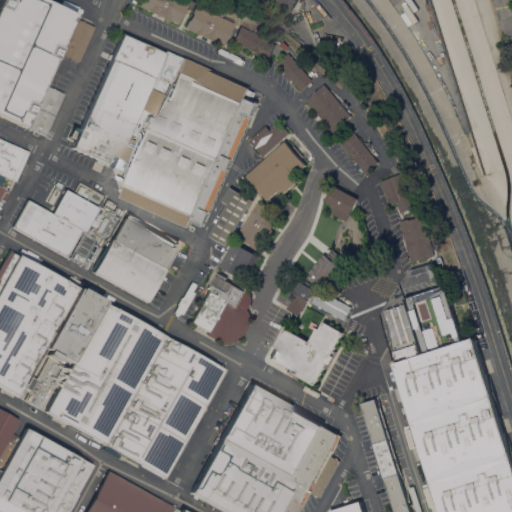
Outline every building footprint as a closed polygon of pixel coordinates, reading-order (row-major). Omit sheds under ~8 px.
[(0,3),(1,0),(43,0),(76,14),(27,127),(0,115),(0,3)] [(140,6),(142,0),(184,0),(189,2),(185,10),(186,10),(183,18),(182,17),(178,24),(140,6)] [(234,24),(230,32),(231,32),(228,39),(226,39),(223,46),(212,40),(212,41),(206,39),(205,41),(201,39),(202,37),(184,28),(188,20),(189,21),(192,14),(191,13),(195,5),(234,24)] [(79,20),(95,27),(79,62),(64,55),(79,20)] [(232,42),(239,26),(277,45),(270,61),(232,42)] [(183,58),(151,128),(131,174),(105,163),(104,165),(97,162),(98,159),(71,148),(75,140),(69,138),(70,136),(76,138),(121,34),(164,53),(165,50),(183,58)] [(293,80),(291,82),(287,77),(289,75),(279,63),(292,52),(315,80),(302,90),(293,80)] [(247,97),(219,157),(151,128),(183,58),(251,88),(247,97)] [(354,116),(336,132),(308,101),(326,84),(354,116)] [(48,86),(65,94),(46,137),(39,134),(37,134),(36,134),(35,132),(29,130),(48,86)] [(192,221),(247,97),(259,103),(205,226),(192,221)] [(251,141),(267,126),(271,131),(279,124),(289,135),(264,156),(251,141)] [(192,221),(189,227),(121,198),(131,174),(151,128),(219,157),(192,221)] [(381,163),(368,174),(363,167),(360,170),(357,166),(360,164),(341,141),(355,130),(381,163)] [(0,139),(29,152),(16,181),(0,173),(0,139)] [(282,146),(281,144),(286,140),(308,166),(297,175),(301,180),(297,183),(299,186),(294,190),(292,187),(284,195),(280,190),(269,200),(258,187),(256,188),(253,184),(254,183),(248,176),(282,146)] [(384,181),(406,173),(419,208),(404,213),(400,203),(393,206),(384,181)] [(332,213),(336,207),(325,201),(334,185),(360,199),(352,214),(348,222),(332,213)] [(0,186),(11,192),(6,200),(1,197),(0,199),(0,186)] [(228,246),(211,236),(229,205),(224,201),(232,187),(254,200),(228,246)] [(82,231),(53,214),(66,190),(99,208),(85,233),(82,231)] [(118,204),(114,212),(102,205),(106,198),(118,204)] [(82,231),(67,257),(12,227),(27,200),(53,214),(82,231)] [(267,206),(268,204),(273,208),(272,209),(281,215),(272,229),(275,231),(272,236),(269,234),(259,251),(237,237),(260,201),(267,206)] [(112,240),(124,218),(125,219),(127,215),(178,244),(164,269),(112,240)] [(434,239),(436,238),(441,254),(438,254),(439,257),(423,262),(422,260),(415,262),(413,255),(412,256),(403,221),(412,219),(412,220),(419,218),(419,217),(428,215),(434,239)] [(83,257),(76,253),(77,252),(75,251),(82,239),(83,240),(87,234),(94,238),(83,257)] [(164,269),(165,270),(148,302),(94,272),(95,269),(93,268),(106,245),(108,246),(111,240),(112,240),(164,269)] [(235,242),(257,254),(243,278),(222,267),(235,242)] [(325,254),(328,256),(333,249),(343,257),(330,274),(334,277),(327,285),(311,273),(325,254)] [(17,256),(0,287),(0,268),(9,251),(17,256)] [(79,288),(46,348),(18,397),(0,386),(0,287),(17,256),(18,255),(79,288)] [(430,266),(436,264),(442,282),(436,284),(430,266)] [(437,288),(431,265),(394,276),(399,293),(389,296),(392,308),(385,310),(395,342),(410,338),(399,298),(437,288)] [(372,279),(356,269),(342,294),(358,303),(372,279)] [(210,289),(208,288),(210,284),(212,286),(217,275),(218,275),(219,273),(228,278),(227,280),(246,291),(247,290),(250,292),(252,295),(253,300),(253,303),(249,310),(251,313),(252,316),(252,319),(242,336),(239,339),(236,341),(230,343),(226,344),(221,343),(207,335),(208,332),(191,323),(210,289)] [(298,280),(304,283),(305,281),(307,283),(308,282),(312,284),(311,285),(316,288),(304,309),(304,308),(299,316),(288,309),(293,300),(292,300),(291,297),(293,295),(290,294),(298,280)] [(466,342),(424,355),(421,344),(408,304),(407,299),(449,285),(466,342)] [(469,302),(460,304),(457,287),(466,286),(469,302)] [(65,359),(49,350),(46,348),(79,288),(87,293),(89,289),(97,294),(95,298),(104,303),(71,362),(65,359)] [(352,307),(345,321),(312,302),(320,289),(352,307)] [(102,443),(45,412),(71,362),(104,303),(164,336),(143,373),(102,443)] [(421,344),(420,344),(422,352),(398,359),(395,350),(398,349),(386,311),(408,304),(421,344)] [(345,333),(336,351),(338,352),(329,369),(326,367),(316,386),(269,360),(286,328),(311,342),(318,328),(321,329),(325,321),(345,333)] [(164,336),(224,370),(204,406),(143,373),(164,336)] [(412,421),(394,365),(424,355),(466,342),(477,338),(495,394),(412,421)] [(49,350),(65,359),(37,408),(23,400),(48,356),(46,355),(49,350)] [(102,443),(143,373),(204,406),(164,478),(102,443)] [(323,425),(293,480),(220,439),(250,385),(323,425)] [(511,448),(511,455),(431,481),(412,421),(495,394),(511,448)] [(378,405),(380,404),(400,469),(398,470),(408,502),(411,501),(412,504),(409,505),(411,511),(394,511),(383,474),(381,474),(371,443),(373,442),(360,402),(376,397),(378,405)] [(0,409),(19,419),(0,453),(0,409)] [(323,425),(341,435),(298,511),(274,511),(293,480),(323,425)] [(78,458),(48,511),(0,511),(0,471),(1,472),(4,467),(0,464),(0,457),(13,434),(20,438),(25,429),(78,458)] [(274,511),(224,511),(190,493),(220,439),(293,480),(274,511)] [(441,511),(431,481),(511,455),(511,511),(441,511)] [(340,460),(320,497),(311,492),(331,456),(340,460)] [(48,511),(78,458),(92,466),(66,511),(48,511)] [(178,510),(176,511),(83,511),(106,470),(178,510)] [(364,511),(329,511),(329,510),(361,500),(364,511)]
